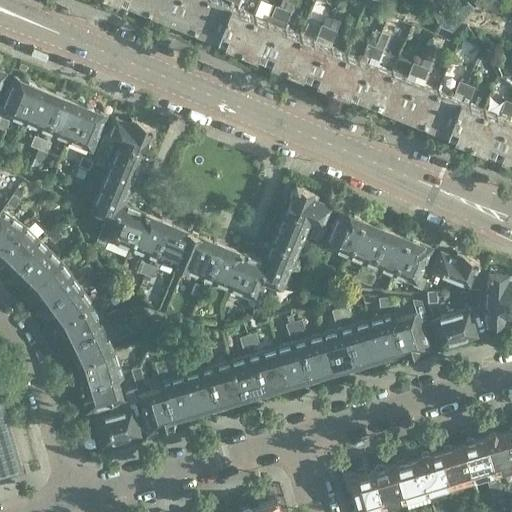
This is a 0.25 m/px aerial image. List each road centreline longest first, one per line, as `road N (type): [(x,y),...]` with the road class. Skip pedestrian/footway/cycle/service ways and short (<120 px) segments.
road 1 (secondary): [(468,202),(0,10)]
road 2 (residential): [(511,368),(294,432)]
road 3 (residential): [(294,432),(78,498)]
road 4 (residential): [(78,498),(26,355),(0,314)]
